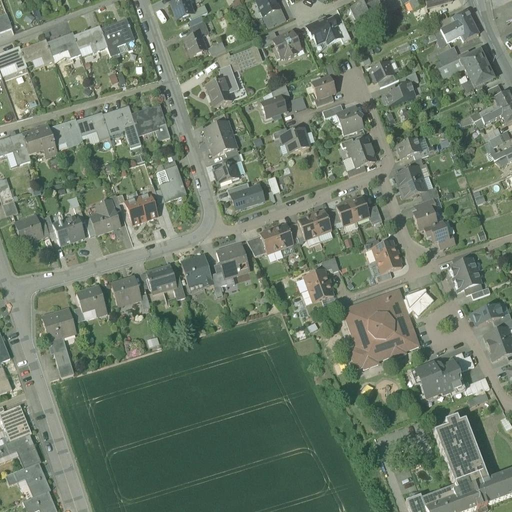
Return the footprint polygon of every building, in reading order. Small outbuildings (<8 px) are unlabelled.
[(170,6),(176,23),(189,18),(193,17),(192,14),(189,6),(186,7),(184,0),(170,6)] [(278,13),(271,0),(262,0),(255,3),(263,20),(278,13)] [(385,0),(379,3),(385,16),(396,10),(391,0),(385,0)] [(391,0),(396,10),(401,8),(397,0),(391,0)] [(424,8),(419,0),(417,0),(408,4),(412,13),(424,8)] [(452,5),(450,0),(430,0),(431,2),(431,3),(429,4),(431,10),(433,9),(433,10),(452,5)] [(350,11),(356,23),(380,11),(376,2),(373,4),(371,1),(365,4),(365,3),(360,5),(360,6),(350,11)] [(232,11),(241,7),(239,2),(230,6),(232,11)] [(431,3),(431,2),(424,4),(426,12),(433,10),(433,9),(431,10),(429,4),(431,3)] [(204,8),(192,14),(193,17),(189,18),(191,23),(207,15),(204,8)] [(262,20),(267,32),(285,23),(280,12),(278,13),(263,20),(262,20)] [(451,22),(453,27),(457,33),(472,25),(466,14),(451,22)] [(28,15),(23,22),(29,27),(34,20),(28,15)] [(0,18),(0,35),(12,31),(6,16),(0,18)] [(451,28),(453,27),(451,22),(450,19),(439,25),(442,32),(445,31),(451,28)] [(313,40),(316,48),(325,44),(327,48),(340,41),(341,41),(335,29),(332,22),(327,24),(325,20),(305,30),(310,41),(313,40)] [(100,31),(105,45),(121,39),(124,47),(125,46),(134,43),(126,22),(100,31)] [(190,30),(194,38),(200,36),(199,33),(206,30),(203,24),(190,30)] [(472,25),(457,33),(460,40),(463,45),(478,37),(472,25)] [(340,41),(342,46),(350,42),(342,26),(335,29),(341,41),(340,41)] [(442,39),(443,40),(457,33),(453,27),(451,28),(452,30),(446,32),(445,31),(442,32),(439,34),(442,39)] [(99,29),(73,39),(78,52),(95,46),(97,54),(107,50),(105,45),(100,31),(99,29)] [(200,36),(201,40),(208,37),(206,30),(199,33),(200,36)] [(460,40),(457,33),(443,40),(446,47),(460,40)] [(434,37),(436,42),(442,39),(439,34),(434,37)] [(259,42),(263,51),(273,47),(271,44),(276,41),(274,35),(259,42)] [(72,36),(46,45),(51,59),(54,58),(67,53),(70,61),(80,57),(78,52),(73,39),(72,36)] [(183,42),(190,60),(206,54),(201,40),(200,36),(194,38),(183,42)] [(297,44),(294,38),(289,36),(276,41),(271,44),(273,47),(275,46),(276,49),(274,50),(272,51),(277,62),(279,61),(280,62),(285,59),(286,62),(297,57),(296,54),(301,52),(300,49),(301,45),(297,44)] [(117,50),(124,47),(121,39),(105,45),(107,50),(110,60),(119,56),(117,50)] [(443,40),(442,39),(436,42),(440,50),(446,47),(443,40)] [(45,42),(19,52),(25,66),(32,63),(41,60),(44,68),(53,64),(51,59),(46,45),(45,42)] [(317,57),(327,48),(325,44),(316,48),(314,49),(317,57)] [(95,46),(78,52),(80,57),(81,60),(97,54),(95,46)] [(117,50),(119,56),(128,53),(125,46),(124,47),(117,50)] [(208,52),(211,60),(225,53),(222,46),(208,52)] [(411,52),(408,46),(397,50),(399,56),(411,52)] [(18,49),(0,56),(0,72),(14,67),(17,74),(26,71),(25,66),(19,52),(18,49)] [(235,68),(236,72),(261,62),(256,49),(229,59),(233,69),(235,68)] [(436,58),(439,64),(453,57),(450,51),(436,58)] [(54,58),(56,65),(64,60),(70,61),(67,53),(54,58)] [(459,62),(464,71),(466,77),(468,76),(486,68),(482,61),(479,54),(467,60),(466,58),(459,62)] [(217,60),(221,73),(229,70),(233,69),(229,59),(228,55),(217,60)] [(367,57),(360,60),(364,69),(371,66),(367,57)] [(456,63),(453,57),(439,64),(435,66),(438,72),(446,69),(446,68),(456,64),(456,63)] [(41,60),(32,63),(35,71),(44,68),(41,60)] [(387,65),(393,77),(399,74),(394,62),(387,65)] [(450,78),(464,71),(459,62),(456,63),(456,64),(446,68),(446,69),(450,78)] [(369,73),(375,86),(377,85),(393,78),(393,77),(387,65),(369,73)] [(0,78),(1,80),(17,74),(14,67),(0,72),(0,78)] [(334,78),(330,68),(325,70),(329,80),(334,78)] [(489,75),(486,68),(468,76),(472,83),(470,84),(467,86),(470,92),(473,91),(492,82),(489,75)] [(443,82),(450,78),(446,69),(438,72),(443,82)] [(205,88),(214,111),(231,104),(228,97),(227,92),(236,89),(230,74),(229,70),(221,73),(218,74),(221,83),(205,88)] [(398,83),(400,89),(409,85),(410,88),(418,85),(414,75),(398,83)] [(118,84),(115,76),(108,78),(111,87),(118,84)] [(125,85),(122,77),(117,79),(120,87),(125,85)] [(287,87),(282,78),(278,80),(282,90),(287,87)] [(377,85),(379,91),(386,88),(396,84),(393,78),(377,85)] [(316,102),(317,103),(331,98),(335,96),(329,80),(311,86),(316,102)] [(386,101),(386,103),(388,109),(414,99),(410,88),(409,85),(400,89),(399,89),(400,90),(388,94),(389,97),(387,98),(386,100),(386,101)] [(465,95),(470,92),(467,86),(462,88),(465,95)] [(280,100),(281,100),(288,98),(285,88),(272,94),(275,101),(280,100)] [(487,92),(492,101),(502,97),(497,88),(487,92)] [(238,93),(236,89),(227,92),(228,97),(238,93)] [(492,101),(496,109),(498,114),(511,107),(511,103),(507,94),(502,97),(492,101)] [(281,100),(283,106),(289,100),(288,98),(281,100)] [(314,103),(316,110),(333,104),(331,98),(317,103),(316,102),(314,103)] [(290,103),(294,115),(306,111),(301,99),(290,103)] [(260,107),(265,121),(271,119),(279,116),(285,113),(283,106),(281,100),(280,100),(275,101),(272,103),(260,107)] [(489,119),(481,123),(483,128),(501,119),(505,127),(511,123),(511,107),(498,114),(489,119)] [(159,108),(131,117),(133,126),(137,136),(156,130),(165,127),(159,108)] [(322,114),(324,122),(336,118),(335,117),(343,115),(340,108),(322,114)] [(489,119),(498,114),(496,109),(479,118),(478,118),(480,122),(481,123),(489,119)] [(107,134),(123,129),(133,126),(131,117),(128,110),(102,118),(107,134)] [(340,131),(343,138),(363,131),(360,124),(362,119),(358,117),(355,110),(343,115),(335,117),(336,118),(338,125),(336,129),(340,131)] [(101,116),(75,125),(80,140),(95,135),(98,144),(109,140),(107,134),(102,118),(101,116)] [(281,121),(279,116),(271,119),(273,124),(281,121)] [(460,125),(461,129),(473,126),(480,122),(478,118),(479,118),(477,116),(460,125)] [(213,122),(215,129),(226,125),(224,117),(213,122)] [(324,122),(336,129),(338,125),(336,118),(324,122)] [(479,131),(483,128),(481,123),(480,122),(473,126),(479,131)] [(75,123),(49,131),(54,148),(69,143),(71,149),(82,146),(81,143),(80,140),(75,125),(75,123)] [(203,133),(208,146),(231,138),(226,125),(215,129),(203,133)] [(137,136),(133,126),(123,129),(125,135),(130,151),(140,148),(137,136)] [(155,134),(157,144),(169,140),(165,127),(156,130),(157,131),(155,134)] [(48,129),(22,137),(28,157),(44,152),(46,160),(57,156),(54,148),(49,131),(48,129)] [(107,134),(109,140),(125,135),(123,129),(107,134)] [(272,136),(274,142),(279,140),(287,137),(285,131),(272,136)] [(497,132),(482,138),(485,144),(489,143),(496,139),(499,138),(497,132)] [(307,143),(305,137),(303,137),(302,133),(298,135),(298,133),(292,135),(287,137),(279,140),(281,148),(286,147),(289,156),(309,150),(307,146),(306,143),(307,143)] [(499,138),(496,139),(500,146),(511,140),(508,133),(499,138)] [(90,147),(98,144),(95,135),(80,140),(81,143),(88,141),(90,147)] [(311,135),(305,137),(307,143),(306,143),(307,146),(314,144),(311,135)] [(30,164),(28,157),(22,137),(21,136),(0,143),(0,159),(6,157),(15,154),(19,167),(30,164)] [(236,151),(231,138),(208,146),(212,159),(224,155),(236,151)] [(496,139),(489,143),(490,144),(492,150),(500,146),(496,139)] [(511,149),(503,154),(505,159),(511,155),(511,139),(511,140),(511,149)] [(260,140),(252,143),(255,150),(262,147),(260,140)] [(426,153),(428,158),(430,158),(424,140),(416,142),(420,154),(426,153)] [(340,145),(342,151),(347,149),(354,147),(352,141),(340,145)] [(396,149),(401,162),(413,157),(421,155),(420,154),(416,142),(416,141),(396,149)] [(347,149),(351,160),(371,153),(367,142),(354,147),(347,149)] [(491,160),(496,158),(492,150),(490,144),(483,147),(487,155),(489,155),(491,160)] [(224,155),(226,161),(238,157),(236,151),(224,155)] [(374,165),(371,153),(351,160),(355,171),(355,172),(363,169),(374,165)] [(413,157),(415,163),(428,158),(426,153),(420,154),(421,155),(413,157)] [(10,170),(19,167),(15,154),(6,157),(10,170)] [(492,162),(494,165),(505,159),(503,154),(496,158),(491,160),(492,162)] [(240,164),(238,157),(226,161),(222,162),(224,169),(234,166),(234,167),(240,164)] [(142,158),(134,161),(136,166),(144,163),(142,158)] [(499,169),(508,165),(505,159),(494,165),(499,169)] [(60,166),(58,160),(48,163),(50,169),(60,166)] [(346,174),(355,171),(351,160),(342,164),(346,174)] [(409,166),(411,172),(417,170),(423,168),(420,161),(409,166)] [(162,168),(164,174),(166,173),(176,170),(174,164),(162,168)] [(244,176),(240,164),(234,167),(238,179),(244,176)] [(213,173),(218,187),(238,180),(238,179),(234,167),(234,166),(224,169),(213,173)] [(417,170),(421,182),(428,180),(430,179),(426,167),(423,168),(417,170)] [(346,174),(348,180),(365,174),(363,169),(355,172),(355,171),(346,174)] [(176,170),(166,173),(170,185),(160,188),(159,189),(160,193),(164,205),(165,205),(186,198),(176,170)] [(395,178),(399,190),(421,182),(417,170),(411,172),(395,178)] [(156,177),(160,188),(170,185),(166,173),(164,174),(156,177)] [(72,178),(65,180),(67,187),(74,186),(72,178)] [(274,180),(268,182),(273,197),(279,195),(274,180)] [(426,194),(432,191),(428,180),(421,182),(426,194)] [(426,194),(421,182),(399,190),(404,202),(411,200),(412,201),(416,199),(417,198),(419,197),(426,194)] [(226,193),(228,199),(230,199),(230,198),(249,192),(247,186),(226,193)] [(0,189),(0,196),(10,193),(8,187),(0,189)] [(152,188),(146,190),(149,197),(150,201),(156,199),(154,195),(152,188)] [(249,192),(230,198),(230,199),(235,213),(263,204),(259,189),(249,192)] [(419,197),(422,206),(432,202),(437,200),(438,200),(435,190),(432,191),(426,194),(419,197)] [(0,196),(0,201),(0,203),(12,199),(10,193),(0,196)] [(160,193),(154,195),(156,199),(158,207),(164,205),(160,193)] [(149,197),(138,201),(146,224),(157,220),(150,201),(149,197)] [(482,197),(474,200),(477,207),(485,204),(482,197)] [(111,204),(115,215),(120,213),(119,208),(116,200),(115,198),(109,201),(110,204),(111,204)] [(122,198),(116,200),(119,208),(124,206),(122,198)] [(0,203),(2,208),(14,204),(12,199),(0,203)] [(73,211),(79,209),(75,199),(66,202),(73,211)] [(353,201),(348,203),(356,225),(369,220),(366,212),(362,200),(354,203),(353,201)] [(432,202),(435,211),(436,213),(437,212),(441,211),(437,200),(432,202)] [(124,206),(132,229),(146,224),(138,201),(124,206)] [(435,211),(432,202),(422,206),(415,208),(418,217),(431,212),(431,213),(435,211)] [(343,230),(356,225),(348,203),(342,205),(343,207),(335,210),(336,212),(341,225),(342,230),(343,230)] [(2,208),(4,214),(16,210),(14,204),(2,208)] [(95,238),(96,239),(120,230),(115,215),(111,204),(110,204),(98,208),(101,219),(90,223),(90,224),(95,238)] [(76,220),(79,227),(84,225),(84,224),(79,209),(73,211),(76,220)] [(369,220),(371,228),(381,224),(376,209),(366,212),(369,220)] [(18,216),(16,210),(4,214),(6,220),(18,216)] [(436,228),(442,226),(437,212),(436,213),(435,211),(431,213),(436,228)] [(336,212),(330,214),(335,227),(341,225),(336,212)] [(418,234),(423,233),(436,228),(431,213),(431,212),(418,217),(413,219),(418,234)] [(315,214),(310,217),(318,239),(329,234),(331,234),(329,229),(324,216),(324,214),(316,216),(315,214)] [(329,229),(335,227),(330,214),(324,216),(329,229)] [(306,243),(318,239),(310,217),(304,219),(304,221),(297,223),(298,226),(303,239),(304,243),(306,243)] [(45,228),(43,222),(42,218),(35,220),(36,223),(39,230),(45,228)] [(43,222),(45,228),(48,237),(54,235),(52,228),(49,220),(43,222)] [(76,220),(64,224),(71,245),(83,240),(79,227),(76,220)] [(14,226),(21,248),(42,241),(39,230),(36,223),(28,225),(27,222),(26,222),(26,223),(15,227),(15,226),(14,226)] [(59,249),(71,245),(64,224),(52,228),(54,235),(59,249)] [(85,226),(89,240),(95,238),(90,224),(85,226)] [(448,224),(442,226),(447,240),(451,239),(453,238),(448,224)] [(356,225),(343,230),(345,236),(358,231),(356,225)] [(298,226),(292,228),(297,241),(303,239),(298,226)] [(442,226),(436,228),(423,233),(427,243),(432,240),(434,246),(437,245),(448,241),(447,240),(442,226)] [(277,228),(272,230),(280,252),(291,248),(293,248),(291,243),(286,229),(286,227),(278,230),(277,228)] [(49,239),(48,237),(45,228),(39,230),(42,241),(42,242),(49,239)] [(291,243),(297,241),(292,228),(286,229),(291,243)] [(266,257),(280,252),(272,230),(266,232),(266,234),(259,237),(260,239),(266,256),(266,257)] [(329,234),(318,239),(320,246),(332,242),(329,234)] [(486,241),(483,234),(476,236),(479,244),(486,241)] [(246,244),(254,260),(266,256),(260,239),(246,244)] [(309,250),(320,246),(318,239),(306,243),(309,250)] [(437,245),(440,252),(454,247),(451,239),(447,240),(448,241),(437,245)] [(352,249),(350,241),(343,243),(345,251),(352,249)] [(364,247),(366,253),(379,248),(377,243),(364,247)] [(371,251),(376,264),(398,256),(396,251),(394,251),(392,244),(371,251)] [(221,274),(224,282),(230,280),(230,278),(248,273),(243,258),(242,259),(238,248),(215,255),(219,267),(221,274)] [(291,248),(280,252),(282,261),(294,256),(291,248)] [(269,265),(282,261),(280,252),(266,257),(269,265)] [(400,262),(398,256),(376,264),(381,278),(389,275),(401,271),(398,263),(400,262)] [(452,262),(454,268),(471,262),(469,256),(452,262)] [(189,291),(190,294),(212,288),(212,287),(209,278),(204,259),(180,266),(188,291),(189,291)] [(331,271),(332,275),(338,273),(334,261),(320,265),(323,273),(324,274),(331,271)] [(448,270),(453,283),(478,274),(476,268),(473,267),(471,262),(454,268),(448,270)] [(381,278),(376,264),(367,268),(372,281),(376,279),(381,278)] [(213,269),(215,276),(221,274),(219,267),(213,269)] [(145,275),(146,276),(169,269),(169,268),(145,275)] [(150,290),(151,295),(174,289),(175,288),(172,281),(169,269),(146,276),(150,290)] [(304,281),(308,293),(330,285),(328,279),(326,280),(324,274),(323,273),(303,280),(304,281)] [(221,274),(215,276),(220,290),(226,288),(224,282),(221,274)] [(480,279),(478,274),(453,283),(457,295),(464,293),(480,287),(478,282),(479,282),(480,279)] [(376,279),(378,285),(391,281),(389,275),(381,278),(376,279)] [(140,278),(144,291),(150,290),(146,276),(140,278)] [(213,292),(220,290),(215,276),(209,278),(212,287),(212,288),(213,292)] [(224,282),(226,288),(227,290),(234,288),(232,279),(230,280),(224,282)] [(111,287),(117,308),(131,303),(132,306),(140,303),(139,300),(133,280),(111,287)] [(173,292),(176,303),(185,301),(178,280),(172,281),(175,288),(174,289),(175,291),(173,291),(173,292)] [(300,296),(308,293),(304,281),(296,284),(300,296)] [(332,291),(330,285),(308,293),(313,306),(313,307),(321,304),(333,299),(330,292),(332,291)] [(466,298),(470,297),(482,293),(480,287),(464,293),(466,298)] [(174,289),(151,295),(152,298),(173,292),(173,291),(175,291),(174,289)] [(97,320),(107,317),(99,290),(76,297),(80,311),(81,317),(82,316),(95,313),(97,320)] [(220,290),(213,292),(216,300),(222,298),(220,290)] [(488,291),(482,293),(470,297),(473,302),(490,296),(488,291)] [(405,302),(402,303),(407,318),(411,314),(417,320),(433,304),(425,295),(426,294),(425,292),(404,299),(405,302)] [(308,293),(300,296),(302,302),(298,305),(304,320),(308,319),(304,309),(313,306),(308,293)] [(342,313),(354,347),(355,350),(348,353),(355,372),(362,369),(363,372),(378,367),(377,364),(390,359),(391,362),(405,357),(404,354),(418,349),(407,318),(402,303),(399,295),(369,306),(368,304),(342,313)] [(140,303),(143,313),(150,311),(146,298),(139,300),(140,303)] [(333,301),(333,299),(321,304),(324,313),(334,309),(332,302),(333,301)] [(304,309),(308,319),(324,313),(321,304),(313,307),(313,306),(304,309)] [(502,319),(508,317),(504,305),(497,307),(502,319)] [(476,329),(492,323),(502,320),(502,319),(497,307),(469,317),(472,324),(473,323),(476,329)] [(74,313),(78,325),(84,323),(82,316),(81,317),(80,311),(74,313)] [(82,316),(84,323),(97,320),(95,313),(82,316)] [(42,322),(48,343),(49,343),(62,339),(75,335),(68,314),(42,322)] [(502,320),(492,323),(494,329),(495,329),(511,323),(508,317),(502,319),(502,320)] [(495,329),(497,335),(506,331),(507,332),(511,330),(511,322),(511,323),(495,329)] [(315,326),(307,330),(310,336),(318,332),(315,326)] [(486,346),(488,352),(511,343),(507,332),(506,331),(497,335),(484,339),(486,346)] [(49,343),(57,370),(70,366),(62,339),(49,343)] [(157,339),(146,343),(149,351),(159,347),(157,339)] [(0,364),(10,361),(3,344),(1,345),(0,341),(0,364)] [(511,347),(511,343),(488,352),(490,357),(492,364),(506,359),(511,356),(511,347)] [(125,356),(118,349),(111,355),(118,363),(125,356)] [(451,360),(453,365),(458,363),(463,361),(461,356),(451,360)] [(469,359),(464,361),(468,372),(473,369),(469,359)] [(462,374),(468,372),(464,361),(463,361),(458,363),(462,374)] [(457,376),(462,374),(458,363),(453,365),(457,376)] [(419,387),(425,403),(441,396),(442,399),(463,390),(462,387),(457,376),(453,365),(440,370),(440,369),(436,367),(434,368),(433,367),(410,376),(415,389),(419,387)] [(57,370),(60,381),(73,377),(70,366),(57,370)] [(1,379),(0,377),(0,397),(11,393),(5,377),(1,379)] [(485,381),(479,383),(483,394),(489,391),(485,381)] [(478,396),(483,394),(479,383),(473,385),(478,396)] [(466,398),(471,396),(468,387),(467,385),(462,387),(463,390),(466,398)] [(472,398),(478,396),(473,385),(468,387),(471,396),(472,398)] [(485,396),(466,403),(469,410),(487,403),(485,396)] [(8,430),(13,444),(25,439),(29,437),(30,437),(24,423),(22,424),(16,410),(4,415),(0,416),(0,421),(4,432),(8,430)] [(432,435),(453,489),(467,484),(469,490),(487,483),(464,422),(458,425),(456,419),(444,424),(446,429),(432,435)] [(505,434),(511,430),(511,429),(506,419),(499,423),(505,434)] [(4,447),(13,444),(8,430),(4,432),(0,433),(0,436),(2,442),(4,447)] [(18,459),(23,472),(36,467),(38,466),(40,465),(33,447),(27,450),(26,446),(28,445),(25,439),(13,444),(4,447),(0,449),(0,456),(1,456),(3,462),(17,456),(18,459)] [(0,466),(18,459),(17,456),(3,462),(1,456),(0,456),(0,466)] [(29,486),(35,500),(48,494),(50,494),(44,480),(42,480),(36,467),(23,472),(13,476),(17,485),(25,482),(30,480),(31,485),(29,486)] [(453,489),(421,502),(424,511),(474,511),(476,511),(486,511),(485,508),(511,497),(511,474),(487,483),(469,490),(467,484),(453,489)] [(17,485),(13,476),(5,480),(8,489),(17,485)] [(27,489),(33,501),(35,500),(29,486),(31,485),(30,480),(25,482),(27,489)] [(25,482),(17,485),(19,492),(27,489),(25,482)] [(55,511),(48,494),(35,500),(33,501),(22,505),(25,511),(55,511)] [(407,511),(424,511),(421,502),(419,498),(405,504),(407,511)]
